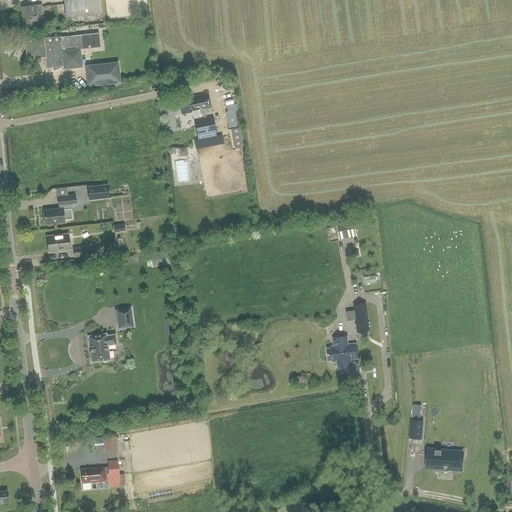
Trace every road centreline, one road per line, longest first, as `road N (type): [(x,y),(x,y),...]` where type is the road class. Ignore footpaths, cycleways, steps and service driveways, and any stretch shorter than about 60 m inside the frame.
road 1 (secondary): [(32,467),(0,170)]
road 2 (track): [(372,511),(379,505),(368,412),(389,394),(379,302)]
road 3 (track): [(508,511),(415,492),(379,505)]
